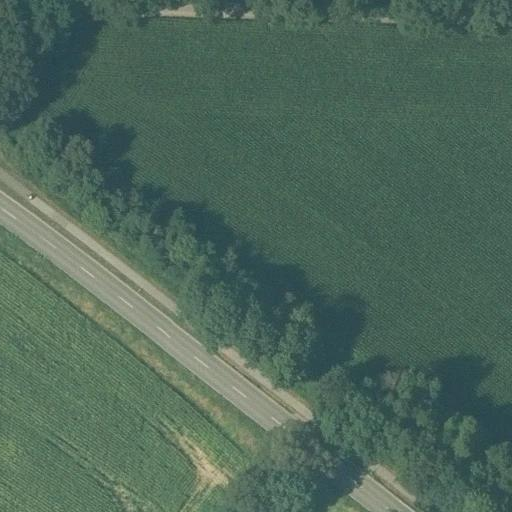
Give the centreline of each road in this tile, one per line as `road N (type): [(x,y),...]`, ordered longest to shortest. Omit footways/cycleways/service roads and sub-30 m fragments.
road 1 (primary): [(385,511),(0,212)]
road 2 (unclassified): [(62,15),(511,18)]
